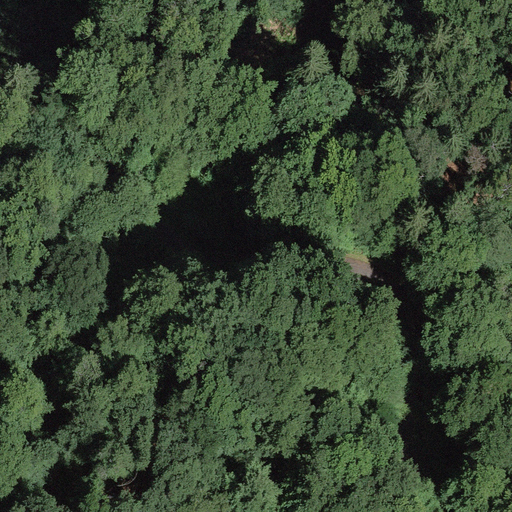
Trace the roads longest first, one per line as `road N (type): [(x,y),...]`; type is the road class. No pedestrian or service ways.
road 1 (track): [(435,511),(409,470),(403,442),(408,326),(381,281),(356,267),(245,267),(192,255),(81,156),(0,133)]
road 2 (track): [(245,267),(214,230),(115,60),(100,0)]
